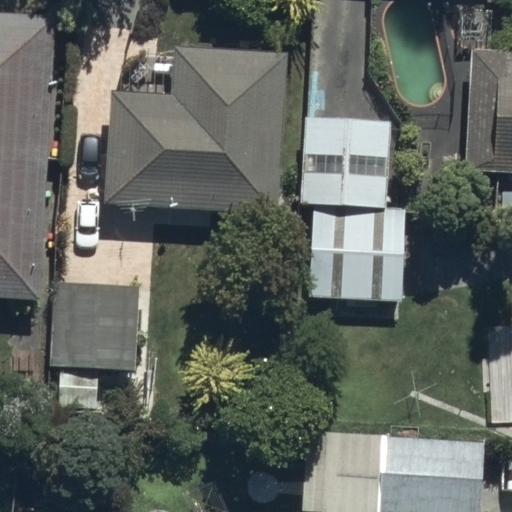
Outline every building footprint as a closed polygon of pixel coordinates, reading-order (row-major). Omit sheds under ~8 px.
[(0,312),(42,314),(55,32),(0,29),(0,312)] [(465,189),(511,190),(511,64),(470,62),(465,189)] [(277,226),(286,71),(171,67),(169,112),(112,108),(106,216),(277,226)] [(387,222),(390,135),(303,132),(296,309),(402,313),(406,222),(387,222)] [(134,381),(139,299),(55,294),(50,376),(134,381)] [(479,511),(483,449),(328,441),(325,511),(479,511)]
